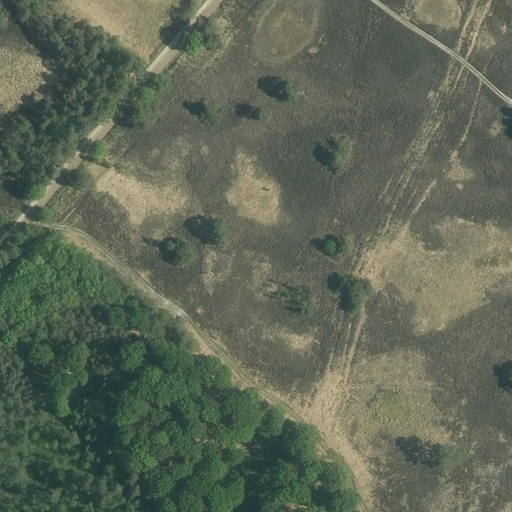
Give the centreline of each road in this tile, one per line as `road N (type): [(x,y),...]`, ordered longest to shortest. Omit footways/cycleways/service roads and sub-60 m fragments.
road 1 (track): [(219,0),(0,251)]
road 2 (track): [(373,0),(511,97)]
